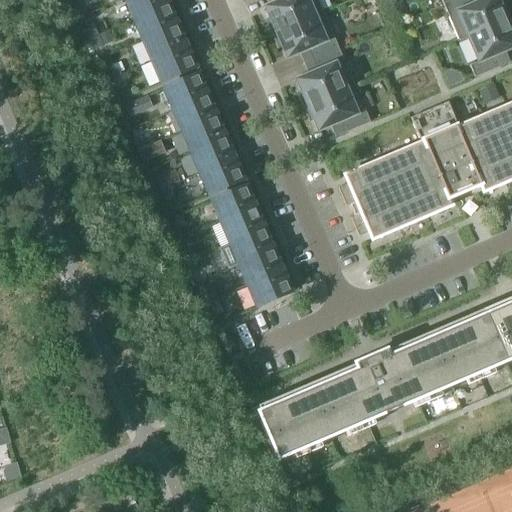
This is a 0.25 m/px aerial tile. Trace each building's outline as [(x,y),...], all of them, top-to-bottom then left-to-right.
[(165,0),(123,0),(132,21),(168,6),(165,0)] [(266,22),(272,35),(322,14),(316,0),(285,0),(264,9),(269,21),(266,22)] [(470,0),(455,0),(442,6),(458,42),(466,38),(507,21),(502,7),(498,8),(494,0),(485,0),(473,5),(470,0)] [(132,21),(141,42),(177,27),(168,6),(132,21)] [(322,14),(272,35),(278,49),(281,47),(286,59),(307,50),(312,61),(338,50),(322,14)] [(511,34),(511,31),(507,21),(466,38),(477,63),(468,67),(473,79),(499,68),(494,56),(511,48),(511,40),(510,35),(511,34)] [(85,28),(89,39),(97,36),(92,25),(85,28)] [(177,27),(141,42),(150,64),(186,49),(177,27)] [(108,32),(97,36),(100,44),(111,39),(108,32)] [(97,36),(89,39),(94,50),(101,47),(100,44),(97,36)] [(186,49),(150,64),(159,85),(195,70),(186,49)] [(338,50),(312,61),(316,73),(296,81),(301,93),(298,95),(303,108),(349,89),(353,87),(338,50)] [(120,76),(115,65),(108,68),(112,79),(120,76)] [(120,76),(112,79),(117,90),(125,87),(120,76)] [(162,91),(171,112),(206,97),(197,76),(162,91)] [(483,106),(499,99),(493,86),(477,93),(483,106)] [(349,89),(303,108),(309,121),(312,120),(317,132),(338,123),(343,135),(369,124),(364,111),(359,113),(349,89)] [(206,97),(171,112),(180,133),(216,118),(206,97)] [(124,107),(129,118),(137,114),(132,103),(124,107)] [(456,196),(471,189),(471,190),(473,189),(480,186),(483,193),(511,180),(511,105),(458,128),(447,103),(409,119),(420,145),(344,177),(347,184),(338,189),(345,207),(349,206),(354,217),(350,219),(358,237),(368,233),(371,240),(450,207),(447,200),(453,197),(456,196)] [(180,133),(189,154),(225,139),(216,118),(180,133)] [(140,137),(132,141),(137,152),(144,148),(140,137)] [(189,154),(198,176),(234,161),(225,139),(189,154)] [(144,148),(137,152),(142,163),(147,160),(149,159),(144,148)] [(234,161),(198,176),(207,197),(243,182),(234,161)] [(163,177),(156,180),(160,191),(168,188),(163,177)] [(173,199),(168,188),(160,191),(165,202),(173,199)] [(245,188),(210,203),(219,224),(254,209),(245,188)] [(254,209),(219,224),(228,245),(264,230),(254,209)] [(180,215),(172,219),(177,230),(184,226),(180,215)] [(228,245),(219,249),(228,271),(237,267),(273,251),(264,230),(228,245)] [(188,249),(180,253),(185,264),(192,260),(188,249)] [(273,251),(237,267),(246,288),(282,273),(273,251)] [(192,260),(185,264),(190,275),(195,272),(197,271),(192,260)] [(282,273),(246,288),(255,309),(291,294),(282,273)] [(211,289),(204,292),(208,303),(216,300),(211,289)] [(216,300),(208,303),(213,314),(221,311),(216,300)] [(341,379),(257,415),(276,460),(382,415),(382,416),(387,414),(394,410),(399,408),(504,363),(511,359),(511,305),(401,353),(386,359),(383,353),(353,366),(355,372),(341,379)] [(5,468),(2,473),(3,474),(5,482),(18,479),(15,465),(6,468),(5,468)]
